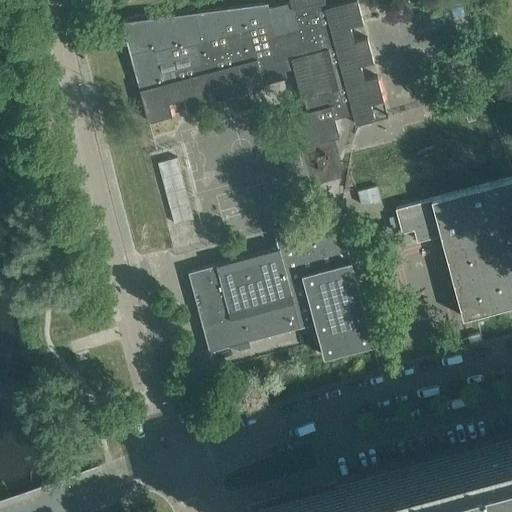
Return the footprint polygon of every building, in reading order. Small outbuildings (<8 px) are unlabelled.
[(145,13),(122,19),(149,121),(173,114),(169,102),(184,98),(187,111),(211,104),(208,91),(222,87),(226,100),(250,94),(247,81),(261,77),(263,84),(287,77),(285,70),(296,67),(307,111),(292,114),(300,146),(340,136),(335,118),(353,113),(356,124),(375,119),(371,103),(384,100),(378,76),(365,79),(361,65),(374,61),(367,37),(355,40),(351,26),(364,22),(357,0),(350,0),(326,7),(324,0),(272,0),(269,7),(219,11),(218,7),(195,13),(194,9),(171,15),(169,11),(146,17),(145,13)] [(180,154),(161,159),(177,220),(196,215),(180,154)] [(441,234),(463,317),(511,303),(511,177),(396,208),(402,231),(414,228),(417,240),(441,234)] [(291,231),(294,243),(316,322),(324,355),(324,356),(374,343),(373,342),(340,218),(291,231)] [(229,345),(316,322),(294,243),(188,271),(203,326),(210,350),(229,345)] [(266,509),(266,511),(423,511),(511,488),(511,443),(334,491),(333,492),(333,489),(320,492),(319,487),(299,489),(300,501),(267,509),(266,509)]
